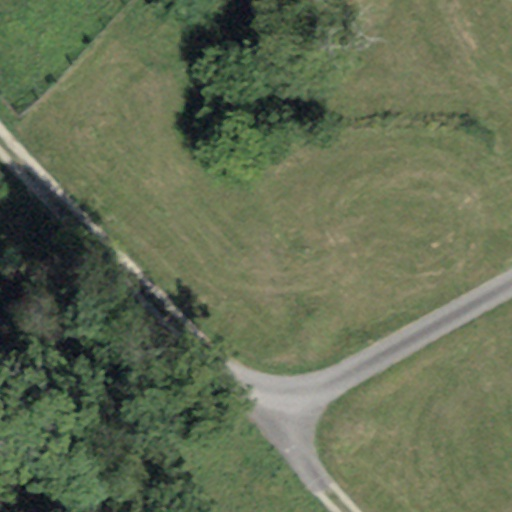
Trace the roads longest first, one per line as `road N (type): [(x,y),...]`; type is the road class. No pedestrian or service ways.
road 1 (track): [(352,511),(0,143)]
road 2 (track): [(256,411),(511,280)]
